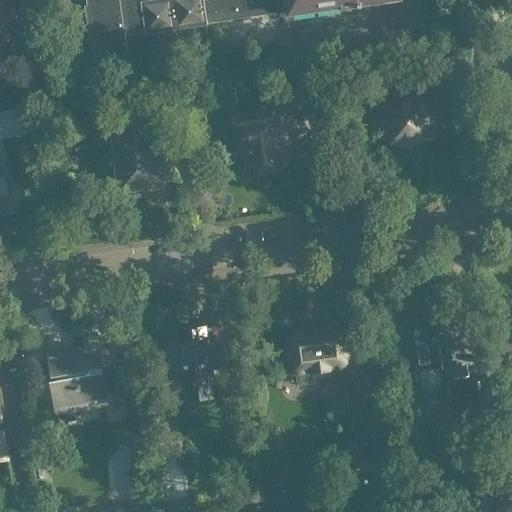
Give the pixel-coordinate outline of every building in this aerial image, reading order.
[(0,0),(0,61),(14,58),(11,48),(4,22),(17,18),(14,7),(8,8),(5,0),(0,0)] [(87,0),(95,56),(128,51),(126,35),(146,32),(146,34),(208,25),(207,22),(288,10),(288,14),(341,6),(342,9),(361,6),(361,4),(391,0),(87,0)] [(449,43),(440,54),(451,63),(460,51),(449,43)] [(364,57),(349,59),(353,83),(368,81),(364,57)] [(326,58),(293,62),(295,79),(328,75),(326,58)] [(465,60),(450,63),(454,78),(469,74),(465,60)] [(116,89),(118,104),(145,100),(143,86),(116,89)] [(441,136),(438,114),(436,97),(427,98),(425,88),(384,93),(387,115),(383,115),(386,138),(390,137),(391,143),(404,141),(404,146),(421,143),(420,139),(441,136)] [(239,131),(242,149),(238,149),(242,173),(256,171),(256,173),(279,169),(277,155),(308,150),(308,148),(315,147),(309,113),(299,114),(297,105),(272,109),(274,119),(235,125),(236,131),(239,131)] [(25,109),(0,114),(0,131),(1,136),(30,129),(25,109)] [(121,190),(127,189),(127,196),(146,194),(145,187),(166,184),(159,130),(136,133),(131,140),(132,152),(116,154),(115,152),(113,152),(110,152),(109,153),(106,157),(104,163),(105,168),(107,171),(111,173),(119,172),(121,190)] [(473,334),(453,336),(452,329),(447,330),(445,316),(406,321),(408,336),(414,335),(420,387),(428,392),(436,391),(441,385),(438,367),(476,362),(473,334)] [(223,353),(221,342),(214,343),(214,341),(216,341),(213,326),(187,330),(189,343),(167,346),(169,362),(160,363),(162,376),(171,375),(171,377),(185,375),(188,401),(220,396),(218,382),(237,379),(233,352),(223,353)] [(342,328),(340,326),(332,327),(331,330),(287,336),(292,373),(311,370),(313,383),(347,378),(346,366),(350,365),(345,328),(342,328)] [(49,356),(56,407),(104,401),(97,350),(49,356)] [(349,463),(354,497),(382,493),(377,459),(349,463)] [(193,511),(191,500),(167,504),(168,511),(193,511)]
